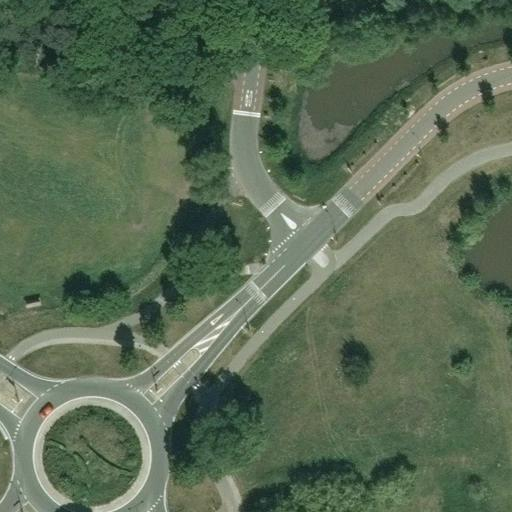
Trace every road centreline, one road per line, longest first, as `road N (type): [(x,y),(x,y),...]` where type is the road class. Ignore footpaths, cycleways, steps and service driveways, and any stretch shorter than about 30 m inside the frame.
road 1 (unclassified): [(306,245),(447,105),(511,75)]
road 2 (tertiary): [(306,245),(257,189),(245,158),(262,0)]
road 3 (tertiary): [(156,425),(252,298)]
road 4 (tertiary): [(252,298),(129,394)]
